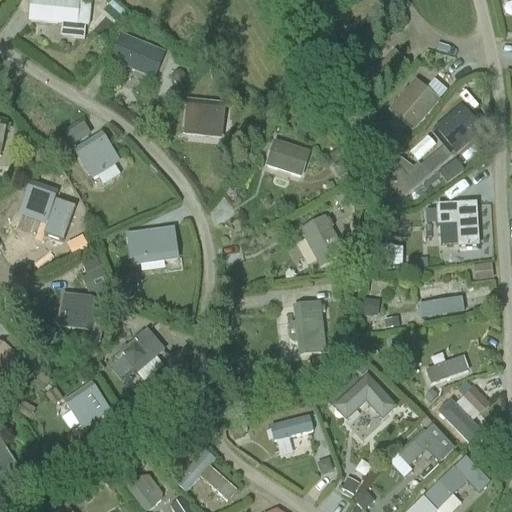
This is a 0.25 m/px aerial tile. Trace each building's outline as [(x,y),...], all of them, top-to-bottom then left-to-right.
[(76,3),(50,0),(32,0),(31,13),(36,14),(35,23),(45,24),(45,20),(64,22),(64,26),(74,27),(76,3)] [(82,7),(81,20),(97,22),(98,9),(82,7)] [(316,10),(307,17),(311,24),(321,17),(316,10)] [(369,14),(335,49),(344,58),(378,23),(369,14)] [(102,19),(95,26),(103,33),(110,26),(102,19)] [(121,39),(115,54),(119,56),(116,65),(125,68),(127,64),(144,71),(143,76),(152,80),(160,61),(162,57),(121,39)] [(403,65),(393,54),(359,90),(369,100),(403,65)] [(171,78),(171,81),(172,85),(175,87),(179,87),(182,85),(184,82),(185,79),(183,75),(180,73),(176,73),(173,75),(171,78)] [(414,83),(388,114),(411,136),(439,104),(414,83)] [(483,93),(474,85),(466,93),(476,101),(483,93)] [(222,107),(208,106),(188,104),(185,134),(219,137),(222,107)] [(476,122),(460,136),(467,146),(484,132),(476,122)] [(100,137),(83,148),(74,154),(90,180),(116,163),(100,137)] [(379,162),(388,152),(379,144),(370,154),(379,162)] [(274,145),(273,150),(266,169),(276,172),(277,168),(291,172),(289,177),(299,180),(307,155),(274,145)] [(393,166),(382,175),(403,200),(451,159),(443,150),(406,181),(393,166)] [(38,151),(34,170),(47,172),(50,154),(38,151)] [(336,152),(328,157),(334,166),(342,161),(336,152)] [(341,164),(331,170),(337,181),(347,175),(341,164)] [(31,187),(28,196),(21,215),(44,223),(54,195),(31,187)] [(340,214),(355,206),(349,195),(334,203),(340,214)] [(475,207),(436,209),(437,228),(456,227),(457,250),(477,249),(475,207)] [(323,222),(318,225),(301,234),(306,243),(310,241),(317,253),(313,256),(320,269),(341,257),(323,222)] [(172,232),(152,235),(127,238),(131,268),(176,262),(172,232)] [(396,246),(397,259),(434,257),(433,244),(396,246)] [(374,250),(374,269),(389,269),(389,251),(374,250)] [(95,259),(79,265),(84,276),(88,274),(92,283),(94,282),(97,291),(106,287),(99,270),(95,259)] [(473,284),(492,281),(490,265),(471,268),(473,284)] [(115,280),(118,299),(138,296),(136,277),(115,280)] [(426,294),(426,303),(449,301),(449,293),(426,294)] [(65,299),(60,330),(88,334),(92,303),(65,299)] [(460,301),(417,308),(419,322),(462,315),(460,301)] [(371,321),(374,305),(362,303),(359,319),(371,321)] [(294,316),(295,325),(289,326),(285,330),(287,342),(291,347),(297,346),(298,358),(323,355),(318,308),(302,310),(302,315),(294,316)] [(389,335),(399,333),(397,324),(387,326),(389,335)] [(145,334),(106,367),(119,383),(132,372),(151,356),(154,360),(162,353),(145,334)] [(398,340),(388,342),(390,353),(400,351),(398,340)] [(0,347),(0,395),(0,396),(24,366),(13,358),(0,347)] [(181,358),(169,357),(168,366),(181,367),(181,358)] [(308,362),(310,375),(325,373),(323,361),(308,362)] [(461,361),(426,374),(431,388),(466,374),(461,361)] [(396,410),(366,378),(331,410),(345,425),(365,406),(381,423),(396,410)] [(64,404),(70,413),(81,430),(106,413),(89,387),(64,404)] [(460,400),(478,417),(488,407),(471,390),(460,400)] [(55,392),(45,398),(51,408),(62,402),(55,392)] [(436,400),(431,395),(423,403),(428,408),(436,400)] [(484,438),(451,403),(437,416),(471,450),(484,438)] [(25,406),(19,417),(29,423),(35,412),(25,406)] [(272,447),(311,437),(307,423),(268,434),(272,447)] [(243,441),(240,431),(229,434),(232,444),(243,441)] [(424,454),(436,467),(449,456),(427,432),(397,459),(407,470),(424,454)] [(0,445),(0,481),(4,479),(16,470),(0,445)] [(198,480),(226,504),(235,494),(209,470),(214,463),(203,454),(174,486),(185,496),(198,480)] [(146,460),(134,467),(141,478),(153,471),(146,460)] [(468,461),(461,468),(469,477),(477,470),(468,461)] [(328,462),(316,466),(320,478),(332,473),(328,462)] [(455,472),(423,503),(431,511),(438,511),(471,482),(459,469),(455,472)] [(33,483),(42,496),(58,484),(50,471),(33,483)] [(134,479),(124,486),(142,511),(149,511),(155,509),(154,508),(160,503),(142,478),(136,482),(134,479)] [(111,480),(104,484),(110,494),(117,490),(111,480)] [(348,481),(342,493),(353,499),(359,487),(348,481)] [(365,494),(354,504),(361,511),(364,511),(374,504),(365,494)]
